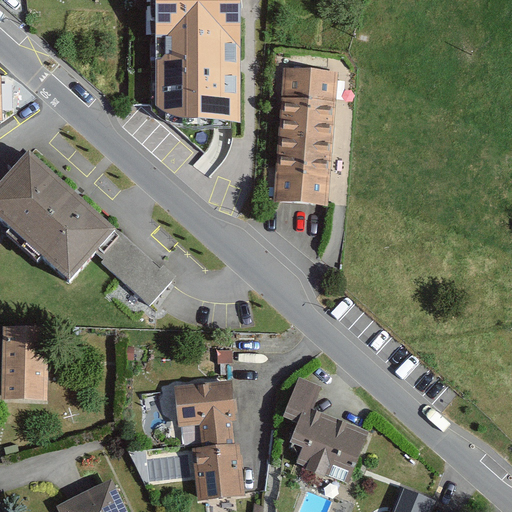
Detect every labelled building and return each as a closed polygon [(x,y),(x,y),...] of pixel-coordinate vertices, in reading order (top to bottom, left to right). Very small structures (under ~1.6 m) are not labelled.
[(157,0),(156,114),(173,124),(199,130),(241,130),(242,13),(238,0),(157,0)] [(295,63),(287,194),(348,198),(356,67),(295,63)] [(28,158),(0,189),(0,222),(76,290),(120,240),(28,158)] [(66,330),(16,327),(12,390),(63,393),(66,330)] [(240,377),(182,381),(186,423),(195,422),(201,496),(250,492),(240,377)] [(297,424),(287,448),(350,474),(365,437),(311,415),(323,387),(300,377),(282,418),(297,424)] [(123,511),(109,485),(60,511),(123,511)] [(430,511),(435,501),(403,489),(394,511),(430,511)]
